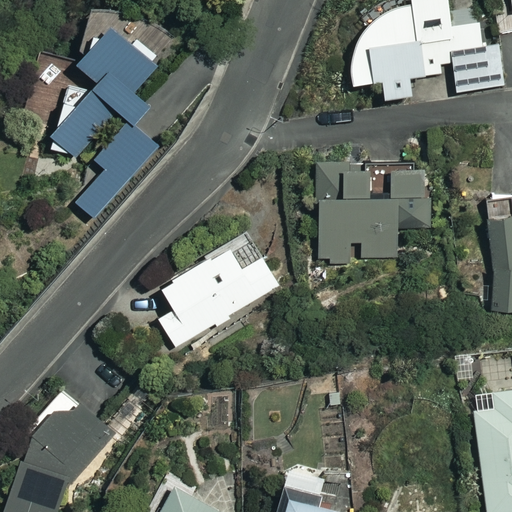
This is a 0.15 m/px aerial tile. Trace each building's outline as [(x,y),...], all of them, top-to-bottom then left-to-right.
[(408,72),(440,70),(439,60),(449,59),(450,86),(503,83),(494,40),(483,40),(473,15),(448,17),(444,0),(401,0),(387,2),(368,11),(355,25),(350,34),(345,54),(348,74),(376,73),(377,93),(409,91),(408,72)] [(163,76),(119,34),(86,68),(106,87),(81,112),(73,105),(58,119),(66,127),(53,140),(73,160),(119,113),(131,125),(98,158),(107,168),(75,200),(92,217),(158,151),(142,135),(161,116),(142,97),(163,76)] [(360,160),(313,160),(313,256),(327,256),(327,266),(348,266),(348,238),(360,238),(360,259),(395,259),(395,225),(424,225),(424,194),(419,194),(419,163),(387,163),(387,190),(360,190),(360,160)] [(511,195),(482,198),(490,305),(511,306),(511,195)] [(175,347),(213,324),(218,332),(234,322),(229,314),(278,284),(257,250),(237,262),(222,238),(155,279),(170,303),(154,313),(175,347)] [(511,376),(486,381),(489,400),(468,403),(484,511),(511,507),(511,376)] [(61,511),(72,479),(114,433),(61,385),(19,432),(26,438),(4,506),(21,511),(20,511),(61,511)] [(229,511),(168,481),(152,511),(229,511)] [(337,511),(339,507),(282,490),(274,511),(337,511)]
